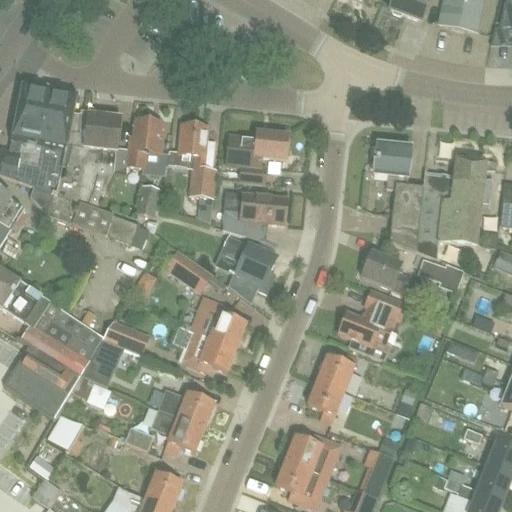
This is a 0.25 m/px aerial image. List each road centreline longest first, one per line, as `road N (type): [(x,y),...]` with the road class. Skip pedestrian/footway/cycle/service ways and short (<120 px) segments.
road 1 (residential): [(220,511),(317,266),(337,108)]
road 2 (residential): [(337,108),(89,84)]
road 3 (tertiary): [(511,100),(453,95),(353,66)]
road 4 (tertiary): [(353,66),(243,0)]
